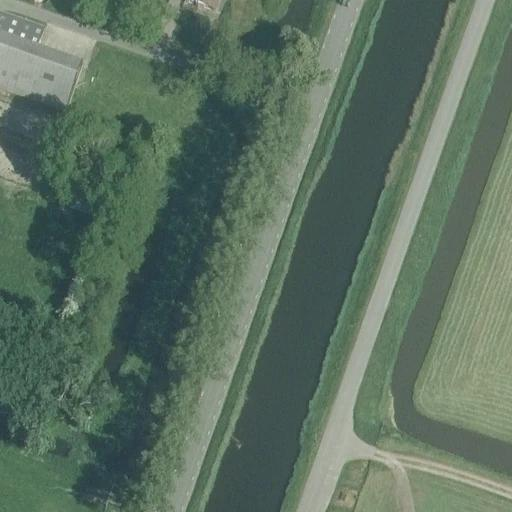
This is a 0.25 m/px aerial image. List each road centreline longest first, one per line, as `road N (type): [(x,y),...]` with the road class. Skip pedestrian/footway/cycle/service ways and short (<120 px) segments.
road 1 (unclassified): [(310,511),(488,0)]
road 2 (tertiary): [(171,511),(349,0)]
road 3 (track): [(396,459),(511,494)]
